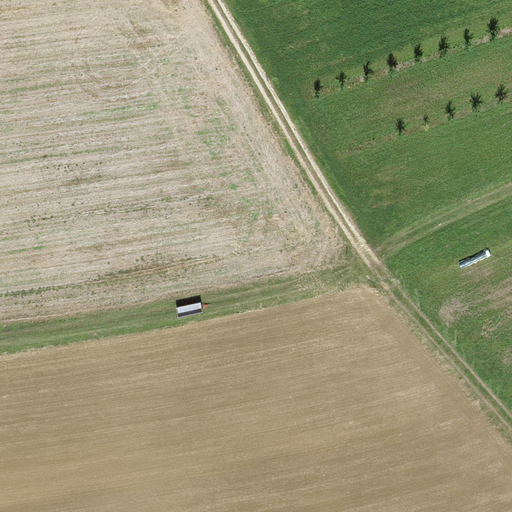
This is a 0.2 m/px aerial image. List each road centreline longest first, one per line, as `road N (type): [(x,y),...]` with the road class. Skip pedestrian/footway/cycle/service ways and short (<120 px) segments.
road 1 (track): [(364,261),(207,307),(0,340)]
road 2 (track): [(364,261),(212,0)]
road 3 (track): [(511,429),(364,261)]
road 4 (track): [(511,200),(364,261)]
